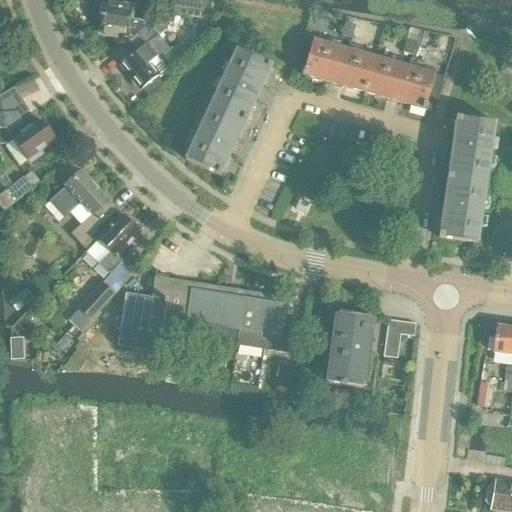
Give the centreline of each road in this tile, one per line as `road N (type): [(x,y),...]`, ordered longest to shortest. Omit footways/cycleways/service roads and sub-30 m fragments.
road 1 (residential): [(408,283),(429,145),(416,129),(299,99),(287,103),(226,232)]
road 2 (tertiary): [(226,232),(184,207),(93,113),(64,71),(36,0)]
road 3 (tertiary): [(427,511),(448,290)]
road 4 (tertiary): [(408,283),(313,264),(226,232)]
